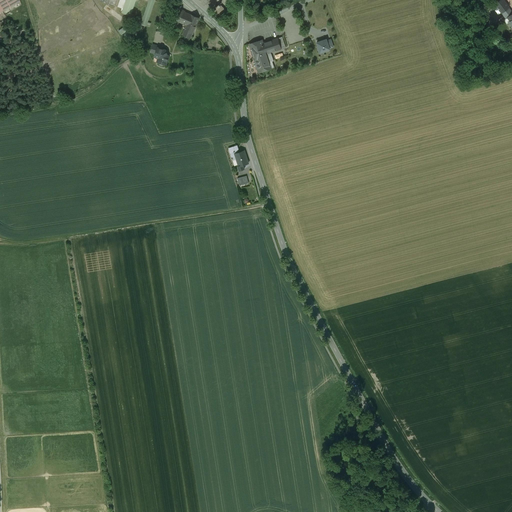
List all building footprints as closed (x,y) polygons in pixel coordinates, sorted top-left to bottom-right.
[(0,0),(0,12),(20,1),(19,0),(0,0)] [(120,0),(118,7),(123,9),(126,0),(120,0)] [(135,0),(126,0),(123,9),(122,13),(131,15),(135,0)] [(155,0),(149,0),(141,24),(146,26),(148,22),(155,0)] [(511,10),(511,5),(507,0),(502,0),(497,4),(506,15),(511,10)] [(221,15),(228,9),(223,4),(216,10),(221,15)] [(199,18),(191,15),(182,35),(190,39),(199,18)] [(123,35),(130,30),(127,26),(120,30),(123,35)] [(128,32),(123,36),(128,43),(133,40),(128,32)] [(282,37),(277,38),(281,49),(286,47),(282,37)] [(277,38),(263,43),(267,56),(271,54),(270,53),(281,49),(277,38)] [(326,39),(317,43),(320,52),(330,49),(326,39)] [(267,56),(263,43),(262,41),(250,45),(259,72),(274,67),(273,62),(272,61),(269,62),(267,56)] [(150,53),(155,54),(157,47),(158,48),(158,46),(153,44),(150,53)] [(166,50),(158,48),(157,47),(155,54),(155,57),(158,58),(159,59),(159,62),(160,62),(160,63),(160,64),(162,65),(163,65),(164,63),(166,64),(169,57),(166,50)] [(237,146),(229,148),(233,160),(236,159),(238,166),(237,166),(239,171),(244,169),(243,165),(249,164),(244,151),(238,153),(237,150),(238,150),(237,146)] [(246,177),(238,179),(240,185),(247,183),(246,177)]
